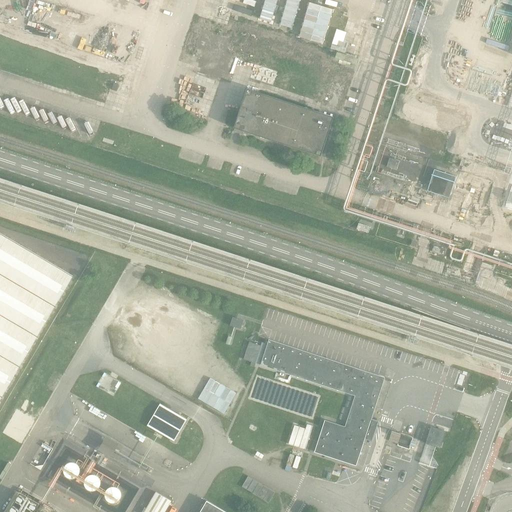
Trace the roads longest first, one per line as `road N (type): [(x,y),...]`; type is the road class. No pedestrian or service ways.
road 1 (secondary): [(0,159),(511,333)]
road 2 (unclassified): [(460,511),(511,366)]
